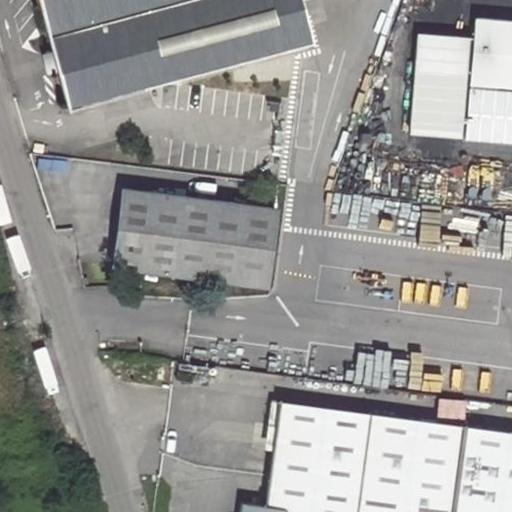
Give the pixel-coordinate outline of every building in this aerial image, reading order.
[(39,0),(67,105),(312,40),(301,0),(39,0)] [(472,37),(469,81),(511,84),(511,21),(474,18),(472,37)] [(511,84),(469,81),(472,37),(418,32),(409,133),(511,140),(511,84)] [(124,188),(119,222),(114,259),(114,265),(265,284),(267,273),(269,256),(275,208),(124,188)] [(114,259),(119,222),(106,219),(101,258),(114,259)] [(511,247),(454,240),(438,366),(511,375),(511,247)] [(279,257),(269,256),(267,273),(275,274),(279,257)] [(511,511),(511,430),(277,400),(262,502),(241,499),(239,511),(511,511)]
